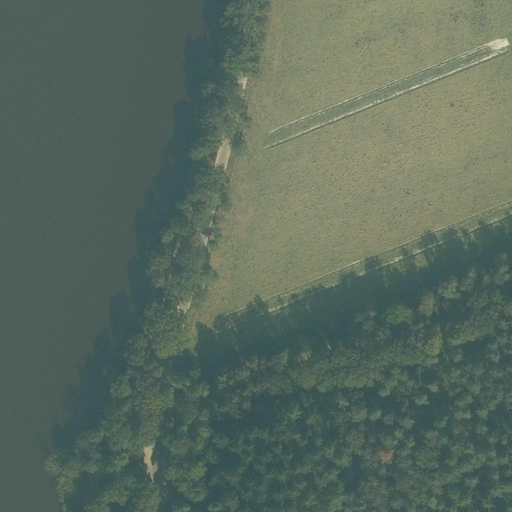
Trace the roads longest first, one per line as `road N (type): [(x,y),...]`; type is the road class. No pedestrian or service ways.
road 1 (unclassified): [(155,511),(156,405),(235,99),(251,0)]
road 2 (track): [(511,275),(169,408),(156,405)]
road 3 (track): [(435,306),(445,334),(440,455),(447,511)]
